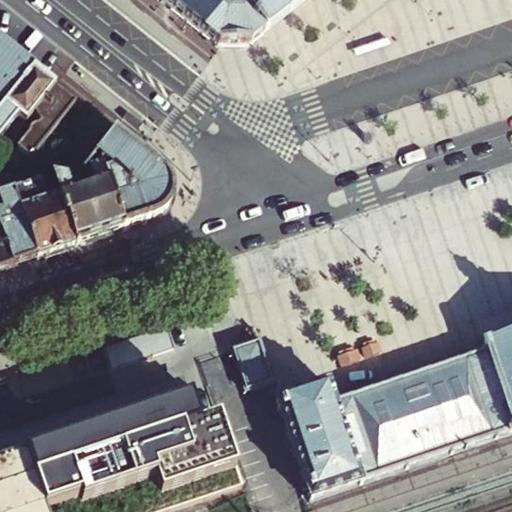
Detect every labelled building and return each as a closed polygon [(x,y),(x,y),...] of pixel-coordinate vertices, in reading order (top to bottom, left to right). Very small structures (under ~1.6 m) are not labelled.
[(165,0),(162,4),(166,7),(170,11),(217,48),(232,48),(247,48),(264,36),(246,11),(238,0),(231,0),(229,3),(226,1),(218,12),(226,18),(203,0),(165,0)] [(238,0),(246,11),(264,36),(266,34),(273,28),(284,20),(294,12),(304,4),(309,0),(238,0)] [(0,113),(33,72),(0,45),(0,113)] [(53,88),(33,72),(0,113),(0,157),(6,150),(0,144),(0,141),(20,117),(27,123),(34,115),(53,88)] [(75,106),(53,88),(34,115),(40,124),(19,151),(32,160),(75,106)] [(152,169),(114,138),(98,158),(113,172),(103,176),(122,233),(151,224),(161,218),(167,209),(170,194),(152,169)] [(74,249),(122,233),(103,176),(98,158),(75,185),(52,181),(58,197),(74,249)] [(0,235),(12,270),(35,262),(7,174),(0,172),(0,203),(4,215),(0,217),(0,235)] [(35,262),(74,249),(58,197),(45,201),(40,187),(30,190),(26,177),(7,174),(35,262)] [(0,273),(12,270),(0,235),(0,273)] [(168,324),(104,346),(112,368),(175,346),(168,324)] [(328,387),(278,402),(281,416),(309,503),(310,503),(511,435),(511,336),(481,346),(484,355),(335,405),(328,387)] [(246,390),(272,382),(260,342),(233,350),(246,390)] [(47,373),(57,398),(95,383),(84,357),(47,373)] [(0,462),(0,511),(176,511),(241,490),(218,420),(194,429),(185,401),(0,462)] [(347,511),(511,457),(511,435),(310,503),(312,511),(347,511)]
